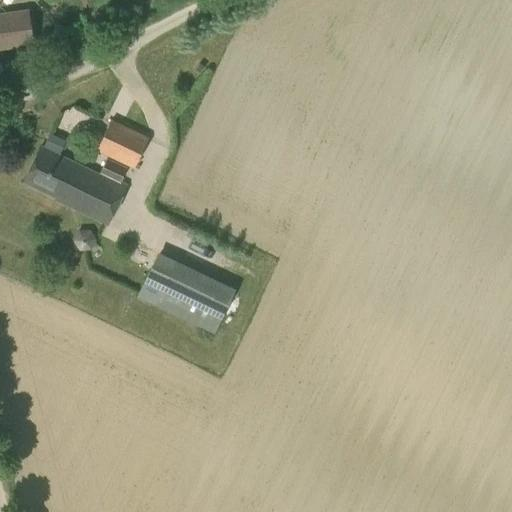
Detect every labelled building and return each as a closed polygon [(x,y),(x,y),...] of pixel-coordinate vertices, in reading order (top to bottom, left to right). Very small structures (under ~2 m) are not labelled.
[(0,46),(32,42),(28,10),(0,14),(0,46)] [(134,166),(147,139),(110,121),(97,148),(134,166)] [(106,158),(99,173),(41,146),(24,180),(57,196),(56,198),(106,221),(124,184),(119,182),(126,167),(106,158)] [(78,230),(73,241),(79,251),(91,250),(96,239),(90,229),(78,230)] [(213,331),(232,290),(156,254),(137,295),(213,331)]
